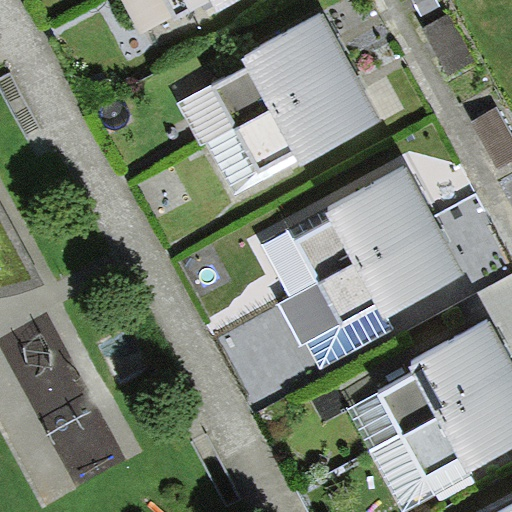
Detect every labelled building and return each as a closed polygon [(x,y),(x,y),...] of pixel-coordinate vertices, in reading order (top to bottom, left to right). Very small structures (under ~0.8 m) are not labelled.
[(251,48),(214,69),(259,151),(293,132),(298,142),(379,98),(324,0),(308,0),(244,36),(251,48)] [(463,254),(403,150),(332,191),(337,200),(294,224),(344,312),(382,290),(386,297),(463,254)] [(45,275),(0,195),(0,283),(1,284),(45,275)] [(511,426),(511,344),(489,303),(415,342),(422,357),(383,378),(426,459),(462,440),(467,451),(511,426)] [(506,511),(504,511),(511,511),(511,487),(497,496),(506,511)]
